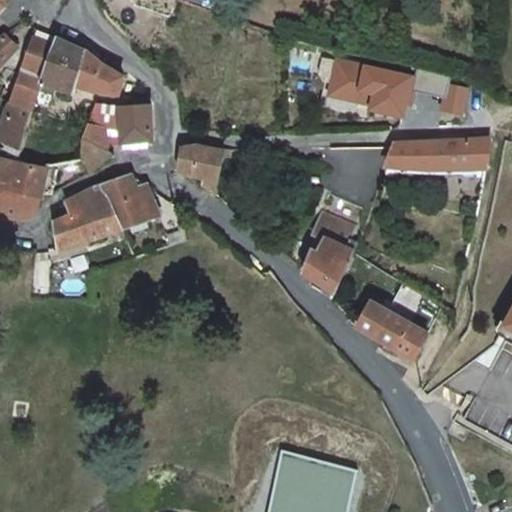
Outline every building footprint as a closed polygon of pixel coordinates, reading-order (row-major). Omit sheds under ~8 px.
[(0,0),(0,15),(14,0),(13,0),(0,0)] [(10,102),(33,109),(40,87),(55,37),(36,30),(10,102)] [(0,82),(8,71),(0,65),(18,48),(10,41),(4,36),(0,39),(0,82)] [(71,45),(55,37),(40,87),(74,96),(77,83),(85,51),(71,45)] [(85,51),(77,83),(96,93),(118,95),(123,77),(85,51)] [(339,61),(332,94),(370,103),(368,107),(405,115),(413,77),(339,61)] [(469,85),(448,81),(444,107),(465,111),(469,85)] [(19,155),(33,109),(10,102),(0,128),(0,140),(7,144),(6,151),(19,155)] [(153,142),(151,105),(119,108),(121,127),(122,145),(153,142)] [(121,127),(119,108),(119,107),(96,106),(89,125),(104,128),(121,127)] [(107,146),(104,128),(89,125),(82,142),(110,157),(113,155),(113,147),(107,146)] [(394,147),(387,166),(486,170),(492,139),(469,141),(456,142),(447,142),(395,143),(394,147)] [(110,157),(82,142),(82,162),(89,172),(110,157)] [(201,186),(216,190),(224,159),(231,159),(233,149),(225,149),(224,153),(200,146),(182,148),(177,173),(202,179),(201,186)] [(0,159),(0,179),(12,181),(10,190),(41,196),(48,169),(47,169),(16,163),(0,159)] [(48,169),(41,196),(49,195),(52,194),(55,193),(63,165),(48,168),(47,169),(48,169)] [(132,176),(101,186),(122,230),(153,219),(156,226),(163,223),(154,203),(147,206),(138,187),(132,176)] [(39,209),(41,196),(10,190),(12,181),(0,179),(0,223),(4,225),(7,218),(20,219),(26,219),(30,218),(34,215),(37,212),(39,209)] [(147,206),(154,203),(149,192),(145,184),(138,187),(147,206)] [(122,230),(101,186),(92,190),(85,193),(65,204),(70,217),(53,225),(58,252),(122,230)] [(313,291),(336,306),(355,254),(359,244),(351,242),(356,228),(322,216),(314,238),(325,242),(324,243),(320,256),(313,255),(303,274),(309,278),(316,283),(313,291)] [(435,324),(446,307),(403,282),(390,312),(371,303),(357,328),(371,336),(413,361),(425,340),(429,333),(435,324)] [(511,313),(503,331),(511,336),(511,313)] [(361,511),(373,467),(374,465),(298,445),(297,447),(302,449),(285,511),(361,511)]
